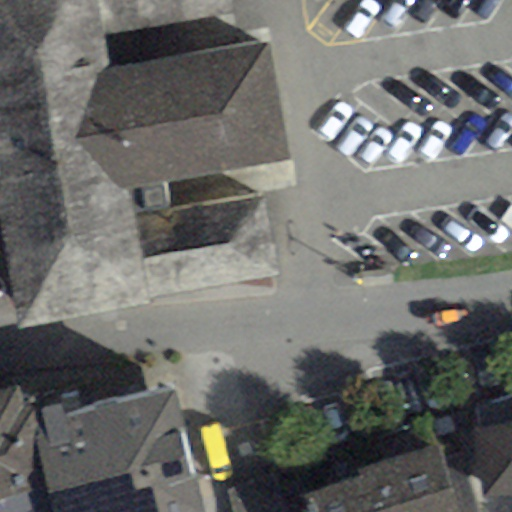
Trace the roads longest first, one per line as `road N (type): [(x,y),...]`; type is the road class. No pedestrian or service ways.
road 1 (residential): [(511,293),(309,321),(0,346)]
road 2 (unknown): [(186,332),(205,511)]
